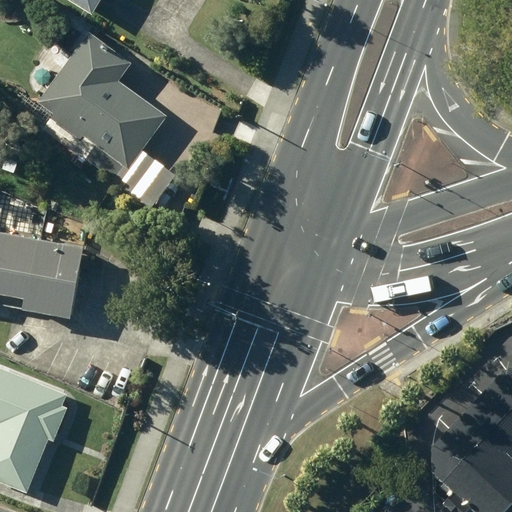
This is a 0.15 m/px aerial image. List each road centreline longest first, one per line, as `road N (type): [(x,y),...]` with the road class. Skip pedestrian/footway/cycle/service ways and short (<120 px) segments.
road 1 (primary): [(511,251),(206,491)]
road 2 (primary): [(392,0),(301,249)]
road 3 (primary): [(301,249),(206,491)]
road 4 (secondary): [(511,212),(393,255),(301,249)]
road 5 (primary): [(398,0),(428,74),(459,115),(511,145)]
